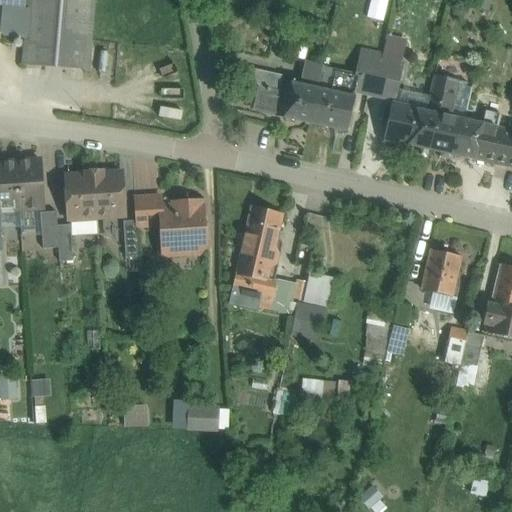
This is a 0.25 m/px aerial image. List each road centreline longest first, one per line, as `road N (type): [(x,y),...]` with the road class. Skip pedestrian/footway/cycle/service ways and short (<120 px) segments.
road 1 (residential): [(223,155),(511,226)]
road 2 (residential): [(0,124),(223,155)]
road 3 (residential): [(196,0),(223,155)]
